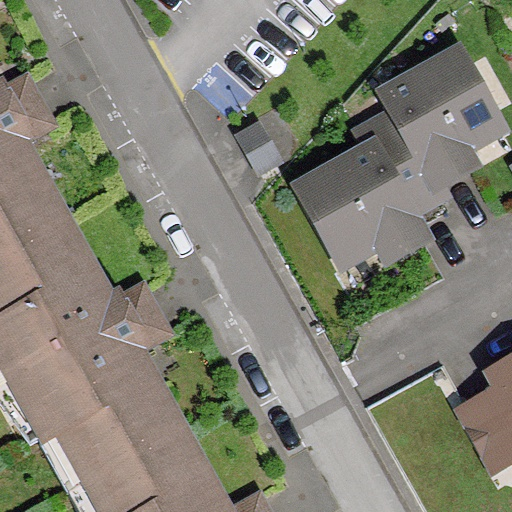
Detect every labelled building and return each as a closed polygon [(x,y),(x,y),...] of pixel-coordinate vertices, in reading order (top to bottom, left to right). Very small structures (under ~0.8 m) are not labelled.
[(419,158),(436,183),(464,167),(456,153),(494,133),(457,61),(386,101),(396,118),(361,137),(371,156),(384,178),(419,158)] [(0,266),(66,231),(21,151),(53,132),(26,84),(0,98),(0,266)] [(258,133),(240,144),(259,177),(278,167),(258,133)] [(444,197),(436,183),(419,158),(384,178),(371,156),(302,196),(342,266),(378,244),(386,257),(421,237),(410,218),(444,197)] [(111,310),(66,231),(0,266),(0,369),(44,449),(58,442),(87,492),(181,436),(138,359),(170,340),(143,292),(111,310)] [(511,377),(498,385),(507,401),(469,422),(498,472),(511,463),(511,377)] [(224,511),(181,436),(87,492),(97,511),(265,511),(260,501),(238,511),(224,511)]
